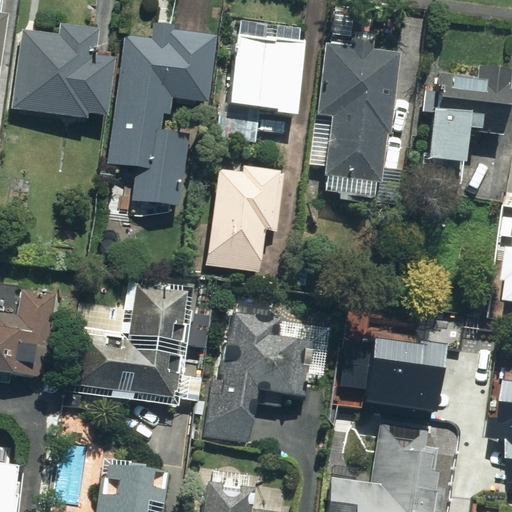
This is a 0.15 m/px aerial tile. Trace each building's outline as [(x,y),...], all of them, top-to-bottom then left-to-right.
[(0,75),(6,76),(10,9),(0,7),(0,75)] [(99,50),(102,24),(65,21),(64,30),(22,26),(15,106),(116,115),(121,52),(99,50)] [(138,202),(188,207),(196,128),(170,125),(171,114),(177,115),(179,99),(218,103),(225,28),(161,22),(159,42),(137,40),(136,57),(125,56),(115,162),(142,165),(138,202)] [(250,29),(241,101),(304,108),(313,37),(250,29)] [(331,43),(324,112),(337,113),(332,174),(394,180),(406,50),(331,43)] [(510,199),(511,182),(511,58),(440,51),(428,161),(468,165),(465,194),(510,199)] [(247,170),(223,168),(214,259),(269,265),(272,231),(282,232),(289,167),(248,163),(247,170)] [(511,274),(507,297),(511,297),(511,241),(509,241),(503,273),(511,274)] [(83,330),(80,387),(186,393),(192,287),(139,284),(136,333),(83,330)] [(0,374),(22,378),(25,361),(47,365),(59,291),(27,286),(22,313),(0,309),(0,311),(0,374)] [(278,332),(281,320),(234,310),(207,432),(250,441),(261,388),(300,397),(313,339),(278,332)] [(368,334),(359,402),(430,411),(439,343),(368,334)] [(511,431),(511,373),(509,373),(501,430),(511,431)] [(447,511),(455,426),(382,421),(378,478),(333,475),(330,504),(363,507),(362,511),(447,511)] [(95,511),(170,511),(177,465),(102,456),(95,511)] [(0,511),(15,511),(21,460),(0,457),(0,511)] [(287,511),(288,510),(259,507),(262,474),(205,468),(200,511),(287,511)]
